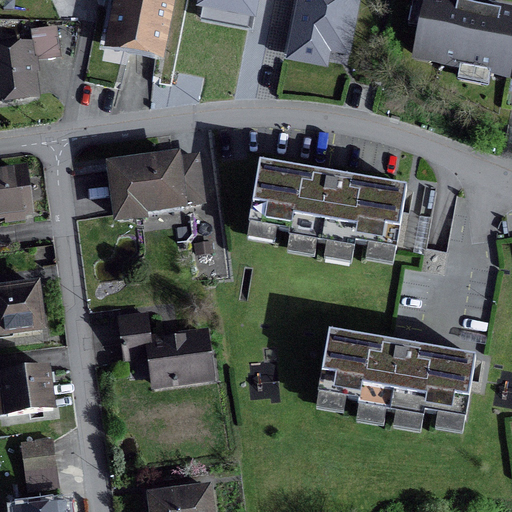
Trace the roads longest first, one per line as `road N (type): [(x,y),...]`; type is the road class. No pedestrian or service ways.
road 1 (residential): [(49,131),(192,111),(355,121),(511,181)]
road 2 (residential): [(49,131),(100,511)]
